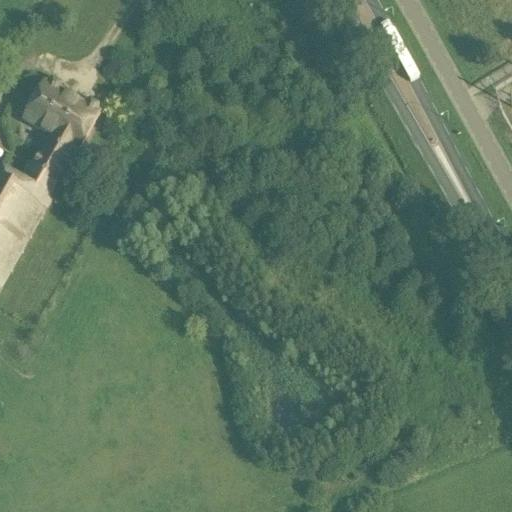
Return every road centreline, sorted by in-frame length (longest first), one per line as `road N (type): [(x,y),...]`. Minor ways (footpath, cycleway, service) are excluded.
road 1 (primary): [(336,0),(424,150),(469,207)]
road 2 (primary): [(469,207),(442,134),(371,0)]
road 3 (unclassified): [(511,187),(403,0)]
